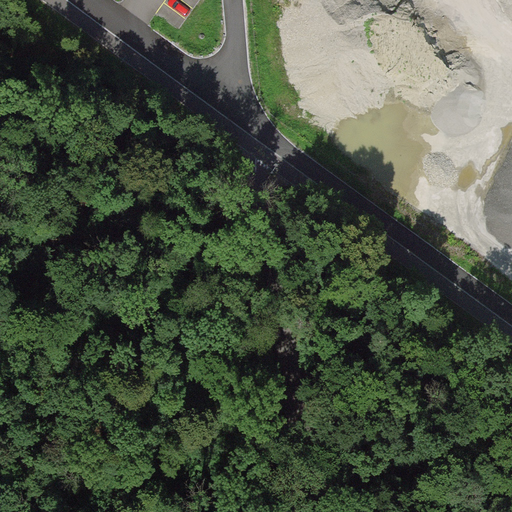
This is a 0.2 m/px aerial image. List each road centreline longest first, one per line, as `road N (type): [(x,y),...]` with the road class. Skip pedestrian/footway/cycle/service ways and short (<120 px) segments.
road 1 (unclassified): [(244,122),(272,210),(326,511)]
road 2 (residential): [(244,122),(229,0)]
